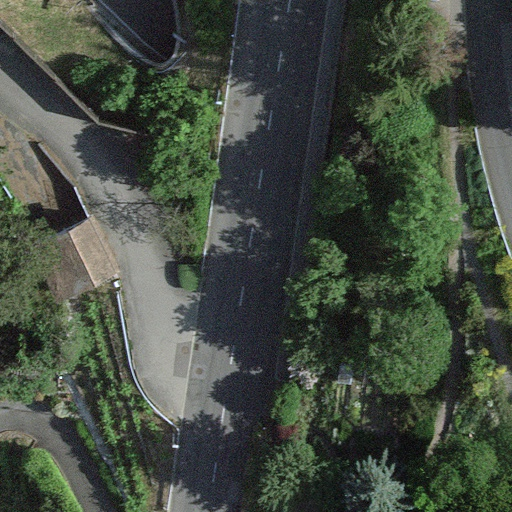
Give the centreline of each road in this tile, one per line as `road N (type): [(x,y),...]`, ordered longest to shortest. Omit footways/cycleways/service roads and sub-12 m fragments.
road 1 (tertiary): [(285,0),(205,511)]
road 2 (motorway): [(151,0),(511,335)]
road 3 (tertiary): [(511,127),(500,76),(500,0)]
